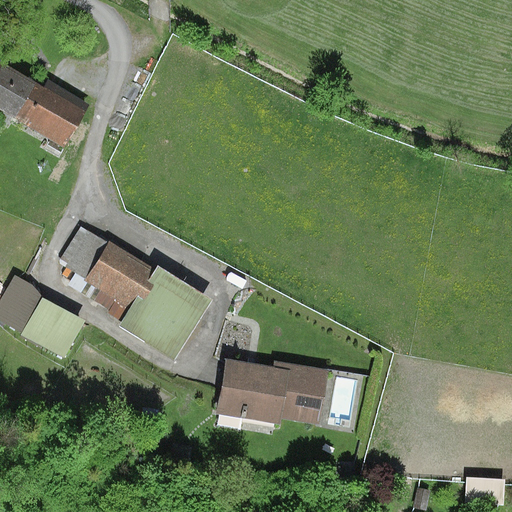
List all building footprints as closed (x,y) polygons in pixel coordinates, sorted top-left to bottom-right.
[(45,87),(0,60),(0,110),(65,148),(90,106),(49,81),(45,87)] [(162,277),(81,226),(58,262),(102,290),(95,302),(123,320),(119,326),(178,363),(216,303),(166,272),(162,277)] [(0,302),(0,320),(23,334),(42,299),(35,287),(15,276),(0,302)] [(85,322),(42,299),(23,334),(22,336),(65,359),(85,322)] [(276,368),(229,359),(220,413),(281,424),(282,418),(316,424),(326,371),(276,363),(276,368)] [(160,411),(145,408),(141,429),(157,432),(160,411)] [(355,467),(338,467),(338,478),(354,479),(355,467)] [(499,480),(462,478),(461,503),(498,505),(499,480)] [(414,489),(410,508),(423,510),(426,491),(414,489)]
